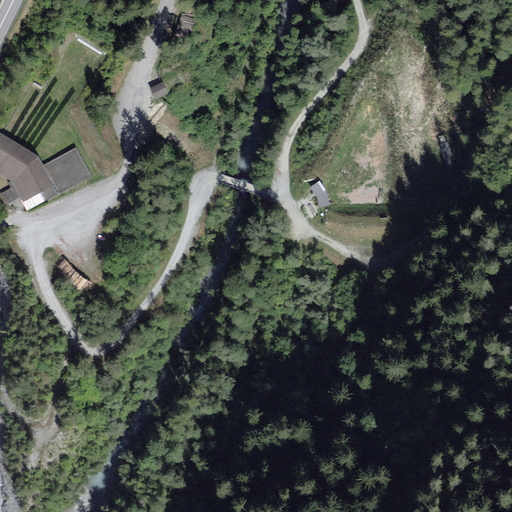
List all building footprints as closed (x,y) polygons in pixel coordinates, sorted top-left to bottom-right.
[(150,89),(156,100),(169,94),(163,82),(150,89)] [(37,157),(0,134),(0,172),(10,179),(22,201),(27,210),(56,193),(42,166),(37,157)] [(75,149),(42,166),(56,193),(89,176),(75,149)] [(320,181),(310,188),(316,196),(320,207),(330,203),(326,191),(320,181)] [(14,197),(9,189),(1,193),(6,202),(14,197)]
